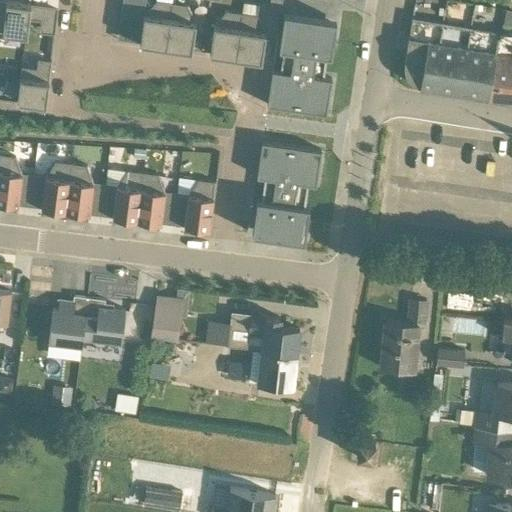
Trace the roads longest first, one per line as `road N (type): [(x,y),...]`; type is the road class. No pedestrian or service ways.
road 1 (residential): [(92,0),(85,54),(248,75),(223,265)]
road 2 (residential): [(312,511),(346,280)]
road 3 (residential): [(0,236),(223,265)]
road 4 (residential): [(346,280),(377,98)]
road 5 (residential): [(377,98),(511,121)]
road 6 (residential): [(223,265),(346,280)]
